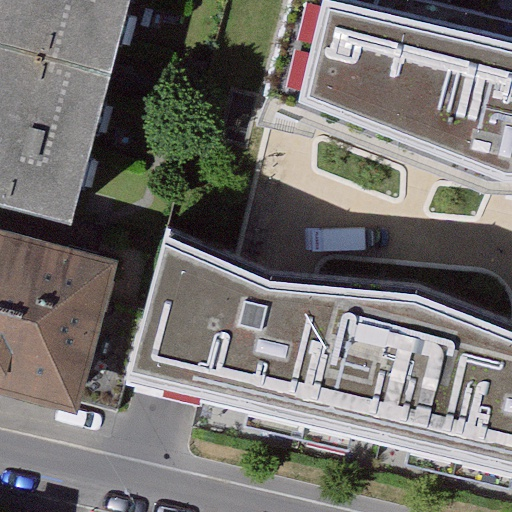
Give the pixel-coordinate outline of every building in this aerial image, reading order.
[(136,0),(11,0),(0,44),(0,75),(107,104),(136,0)] [(511,28),(388,0),(298,0),(273,107),(314,122),(408,157),(445,171),(488,186),(506,191),(511,192),(511,28)] [(0,202),(74,221),(107,104),(0,75),(0,202)] [(228,267),(170,236),(136,375),(511,464),(511,333),(503,330),(423,301),(304,294),(276,292),(228,267)] [(110,272),(0,242),(0,383),(76,404),(110,272)]
